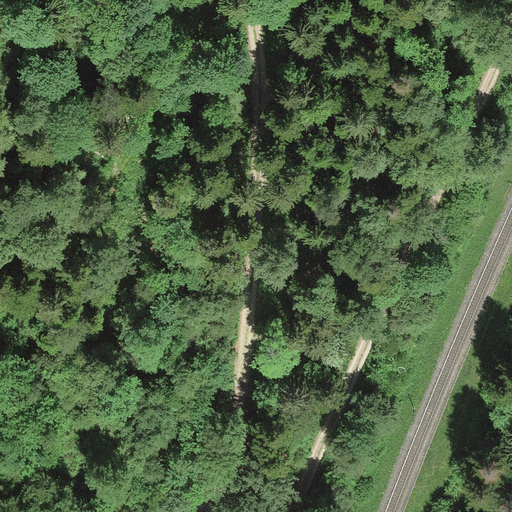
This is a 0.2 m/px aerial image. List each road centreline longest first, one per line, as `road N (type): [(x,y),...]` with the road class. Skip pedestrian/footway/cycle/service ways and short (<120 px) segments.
road 1 (track): [(280,511),(494,0)]
road 2 (track): [(210,511),(240,218),(221,0)]
